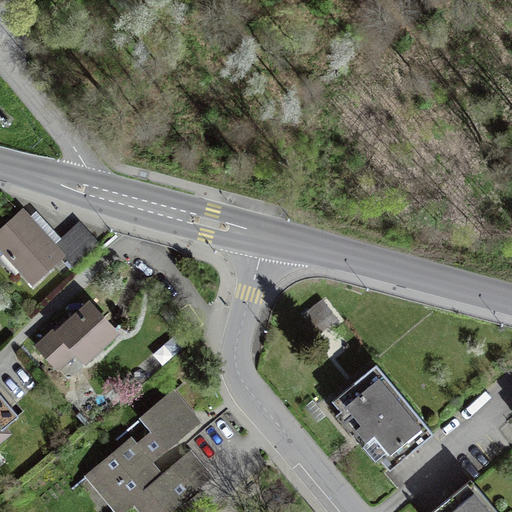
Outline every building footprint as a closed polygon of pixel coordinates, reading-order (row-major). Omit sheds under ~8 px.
[(0,256),(32,291),(65,261),(79,276),(104,252),(80,227),(55,250),(49,243),(23,215),(0,235),(0,256)] [(91,301),(57,333),(52,327),(31,347),(58,376),(78,355),(88,365),(122,333),(91,301)] [(438,435),(387,371),(341,408),(349,417),(345,420),(385,469),(389,466),(393,471),(438,435)] [(190,455),(166,477),(155,465),(168,454),(202,425),(173,392),(140,422),(151,435),(145,440),(138,446),(133,439),(85,481),(112,511),(127,511),(131,509),(134,511),(180,511),(214,482),(190,455)] [(0,450),(15,437),(0,420),(0,450)] [(504,511),(482,485),(449,511),(504,511)]
